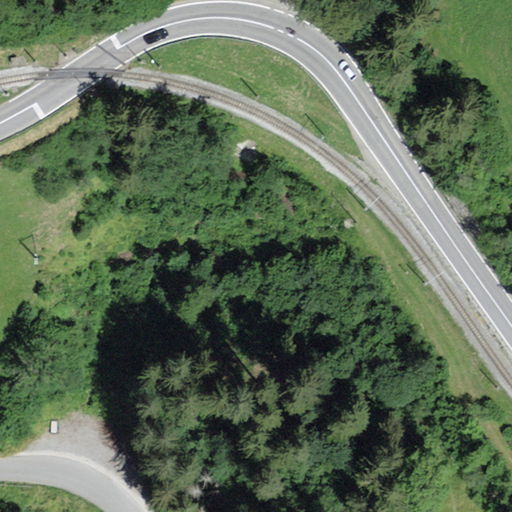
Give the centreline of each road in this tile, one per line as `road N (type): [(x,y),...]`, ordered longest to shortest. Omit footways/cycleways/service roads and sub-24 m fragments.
road 1 (primary): [(511,325),(333,66),(285,32),(228,18),(174,23),(122,45),(0,122)]
road 2 (unclassified): [(119,511),(84,483),(0,471)]
